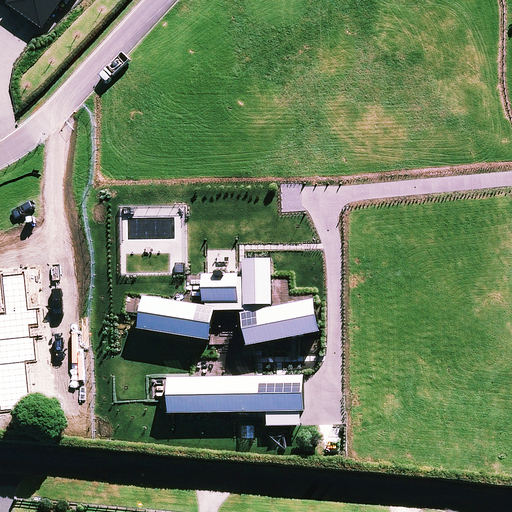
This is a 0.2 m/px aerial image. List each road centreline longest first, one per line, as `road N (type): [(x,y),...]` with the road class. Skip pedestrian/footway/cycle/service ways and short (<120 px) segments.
road 1 (residential): [(511,505),(0,459)]
road 2 (residential): [(159,0),(48,119),(0,154)]
